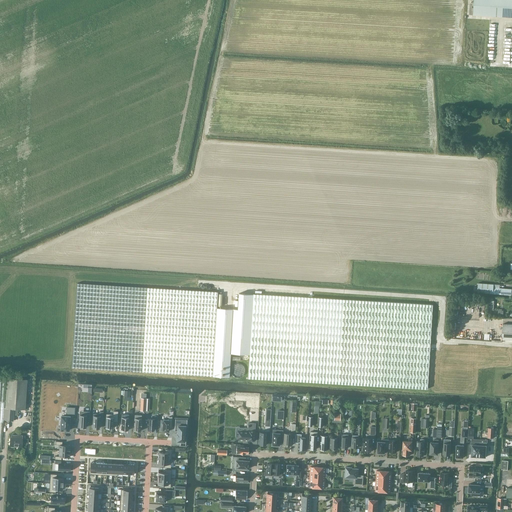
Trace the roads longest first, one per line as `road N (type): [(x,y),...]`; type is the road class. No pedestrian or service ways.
road 1 (residential): [(459,511),(460,466),(259,454),(251,511)]
road 2 (residential): [(145,511),(149,441),(78,438),(74,511)]
